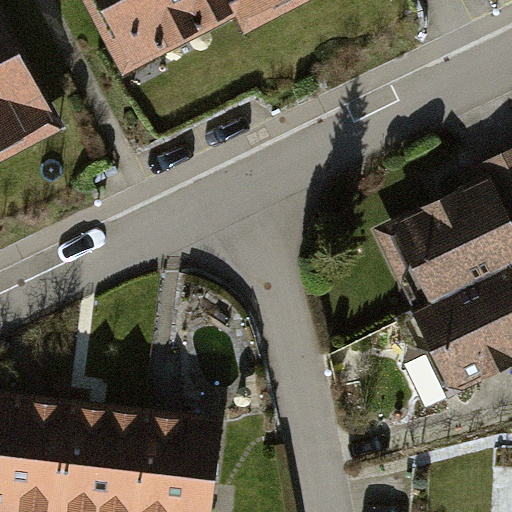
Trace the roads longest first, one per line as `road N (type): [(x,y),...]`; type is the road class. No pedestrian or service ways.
road 1 (residential): [(333,511),(254,192)]
road 2 (residential): [(254,192),(511,67)]
road 3 (residential): [(0,309),(254,192)]
